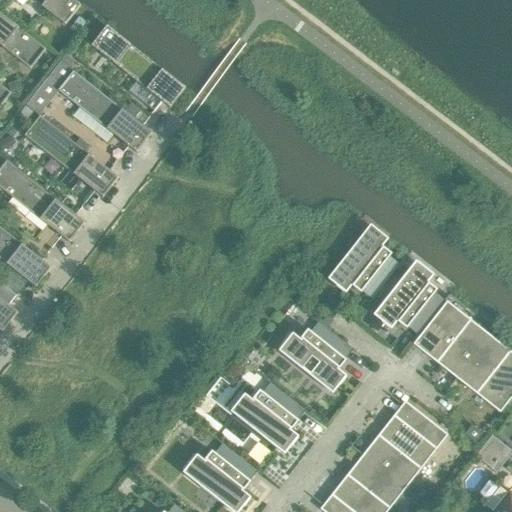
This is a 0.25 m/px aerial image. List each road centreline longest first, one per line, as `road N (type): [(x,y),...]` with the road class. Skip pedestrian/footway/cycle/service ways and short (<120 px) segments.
road 1 (residential): [(0,359),(185,117)]
road 2 (residential): [(277,511),(388,369)]
